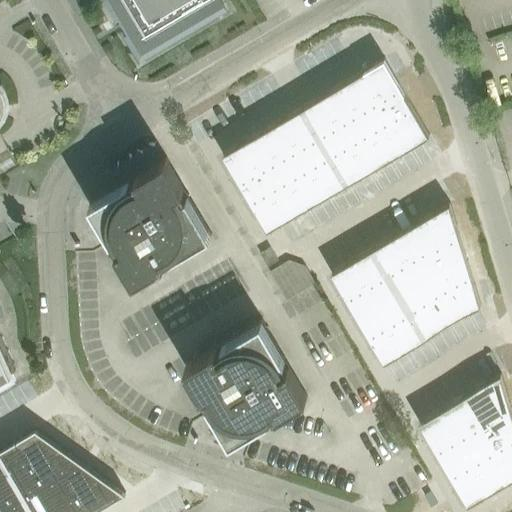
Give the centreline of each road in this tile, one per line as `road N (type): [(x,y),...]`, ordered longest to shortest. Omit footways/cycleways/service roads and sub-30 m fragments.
road 1 (unclassified): [(326,511),(114,438),(69,388),(59,355),(55,214),(69,173),(125,135)]
road 2 (unclassified): [(403,0),(456,91),(511,273)]
road 3 (unclassified): [(125,135),(351,0)]
road 4 (unclassified): [(125,135),(42,0)]
